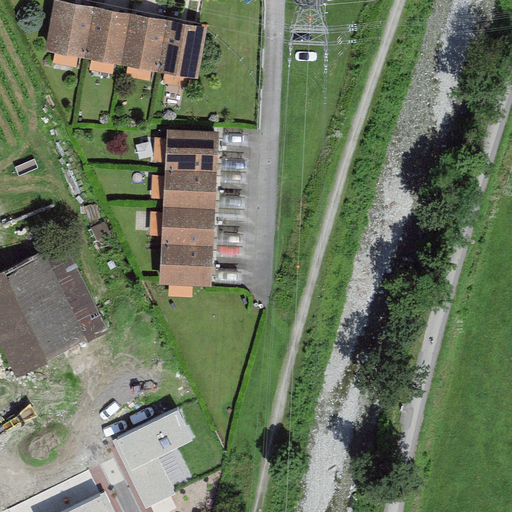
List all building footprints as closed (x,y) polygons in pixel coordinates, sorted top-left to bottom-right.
[(83,51),(92,0),(90,0),(51,0),(44,44),(83,51)] [(92,0),(83,51),(122,58),(131,7),(92,0)] [(131,7),(122,58),(157,64),(166,13),(131,7)] [(166,13),(157,64),(198,71),(207,20),(166,13)] [(164,163),(216,166),(218,126),(166,124),(164,163)] [(216,166),(164,163),(163,200),(214,202),(216,166)] [(214,202),(163,200),(161,237),(212,239),(214,202)] [(62,236),(0,266),(0,340),(16,372),(107,328),(62,236)] [(212,239),(161,237),(159,278),(210,281),(212,239)] [(177,411),(116,441),(112,443),(145,509),(175,495),(157,459),(192,442),(177,411)] [(105,511),(99,498),(68,511),(105,511)]
